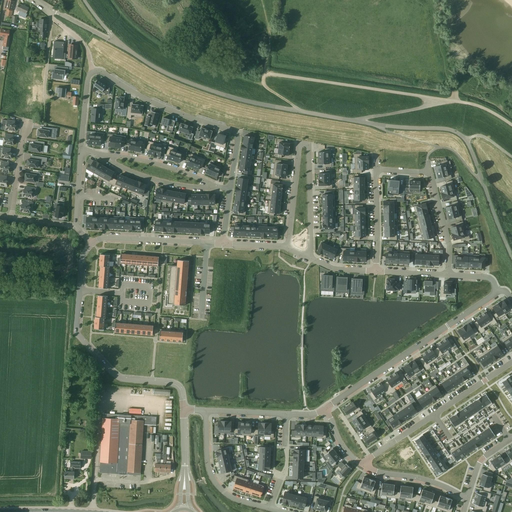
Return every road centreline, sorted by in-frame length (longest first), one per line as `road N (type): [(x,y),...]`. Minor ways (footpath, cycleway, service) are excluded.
road 1 (unclassified): [(123,46),(165,73),(237,99),(456,132),(511,257)]
road 2 (track): [(511,125),(468,103),(265,73)]
road 3 (unclassified): [(91,243),(82,257),(76,334),(119,379),(176,385),(183,410)]
road 4 (residential): [(310,259),(308,145),(299,144),(287,248)]
road 5 (residential): [(92,72),(233,131),(230,188)]
road 6 (residential): [(325,409),(498,291)]
road 7 (residential): [(364,465),(511,362)]
road 8 (residential): [(205,410),(207,465),(216,484),(238,501),(269,508)]
